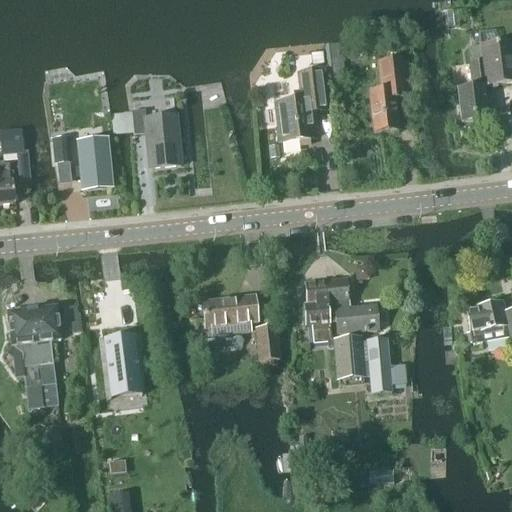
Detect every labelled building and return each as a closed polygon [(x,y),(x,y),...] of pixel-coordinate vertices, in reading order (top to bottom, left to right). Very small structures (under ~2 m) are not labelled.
[(457,91),(461,125),(487,122),(483,89),(511,85),(511,44),(481,49),(483,63),(469,65),(472,89),(457,91)] [(338,46),(325,48),(328,71),(327,71),(329,90),(344,88),(343,78),(345,78),(343,59),(340,59),(338,46)] [(311,54),(313,71),(326,69),(324,53),(311,54)] [(372,135),(397,133),(394,101),(405,100),(400,59),(377,62),(381,93),(368,94),(372,135)] [(275,74),(266,87),(276,94),(285,81),(275,74)] [(315,141),(312,116),(326,115),(325,103),(321,74),(298,77),(301,102),(275,105),(280,145),(315,141)] [(130,114),(132,135),(132,138),(146,137),(149,172),(181,169),(176,118),(146,120),(145,113),(130,114)] [(112,137),(132,135),(130,114),(111,116),(112,137)] [(24,155),(22,137),(1,139),(2,157),(24,155)] [(69,139),(53,141),(54,153),(54,157),(55,166),(56,166),(71,164),(69,139)] [(82,193),(112,190),(107,142),(77,145),(82,193)] [(8,164),(0,164),(0,208),(15,208),(13,183),(10,184),(9,173),(8,164)] [(460,265),(473,264),(472,254),(459,256),(460,265)] [(356,283),(370,281),(368,268),(354,269),(356,283)] [(326,284),(331,326),(335,325),(337,338),(378,333),(376,307),(349,310),(346,282),(326,284)] [(328,344),(328,351),(333,351),(336,382),(338,382),(339,390),(363,388),(363,381),(366,381),(362,340),(332,343),(330,326),(331,326),(326,284),(305,286),(308,308),(304,308),(306,330),(313,329),(314,345),(328,344)] [(208,304),(202,305),(205,331),(211,330),(212,338),(252,334),(251,326),(257,325),(254,299),(208,304)] [(511,313),(505,315),(503,304),(467,312),(474,347),(509,340),(511,355),(511,354),(511,313)] [(32,312),(43,410),(59,408),(51,344),(61,343),(57,309),(32,312)] [(29,412),(43,410),(32,312),(8,315),(12,350),(22,356),(29,412)] [(276,329),(255,332),(259,364),(280,361),(276,329)] [(134,336),(102,340),(109,399),(141,395),(134,336)] [(371,398),(391,396),(391,390),(406,389),(404,371),(389,372),(386,343),(366,345),(371,398)] [(109,476),(126,474),(124,462),(108,464),(109,476)] [(131,511),(129,493),(111,495),(112,511),(131,511)]
